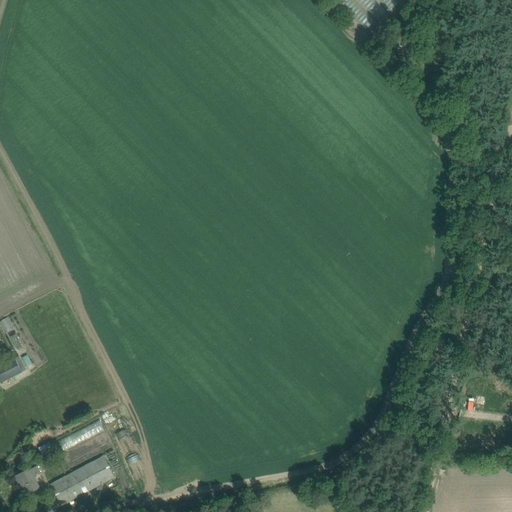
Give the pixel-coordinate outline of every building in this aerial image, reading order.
[(389,30),(399,43),(413,32),(402,19),(394,26),(389,30)] [(386,43),(382,47),(395,62),(400,57),(386,43)] [(93,282),(99,277),(76,252),(70,257),(93,282)] [(92,319),(126,352),(133,345),(99,312),(92,319)] [(40,329),(31,334),(39,347),(47,342),(40,329)] [(0,382),(27,370),(19,355),(16,357),(0,364),(0,382)] [(143,442),(136,438),(129,415),(124,412),(121,416),(112,419),(114,428),(117,429),(118,435),(126,432),(121,440),(126,455),(136,461),(137,465),(138,461),(136,454),(149,462),(143,442)] [(66,453),(108,433),(103,422),(61,443),(66,453)] [(49,442),(39,447),(43,456),(53,451),(49,442)] [(115,478),(104,456),(49,485),(61,506),(115,478)] [(27,494),(36,489),(38,488),(41,486),(34,475),(39,472),(36,466),(25,471),(16,476),(20,483),(21,482),(27,494)]
